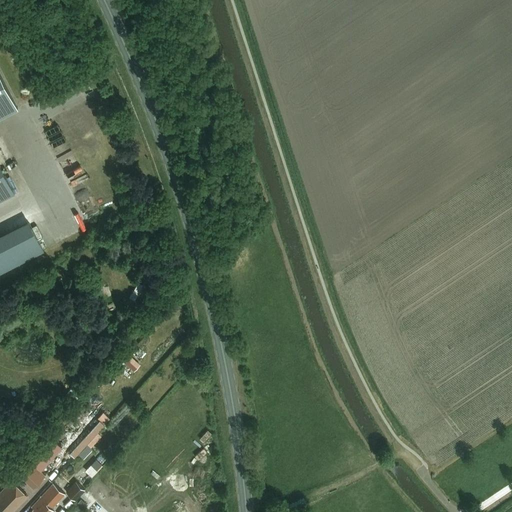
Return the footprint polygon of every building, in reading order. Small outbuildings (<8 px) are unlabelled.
[(0,119),(18,110),(0,74),(0,119)] [(52,115),(75,105),(73,101),(50,111),(52,115)] [(0,200),(14,193),(0,166),(0,200)] [(70,184),(81,178),(76,169),(65,175),(70,184)] [(29,223),(0,237),(0,271),(43,250),(29,223)] [(122,361),(131,369),(137,363),(129,355),(122,361)] [(110,419),(103,412),(98,418),(104,424),(110,419)] [(29,458),(43,472),(65,449),(52,436),(29,458)] [(29,460),(17,473),(32,488),(45,476),(29,460)] [(90,475),(102,466),(97,460),(85,469),(90,475)] [(75,500),(85,490),(76,481),(66,492),(75,500)] [(11,482),(0,493),(0,507),(4,511),(6,509),(9,511),(10,511),(26,496),(11,482)] [(34,509),(31,511),(48,511),(64,495),(53,485),(32,507),(34,509)]
